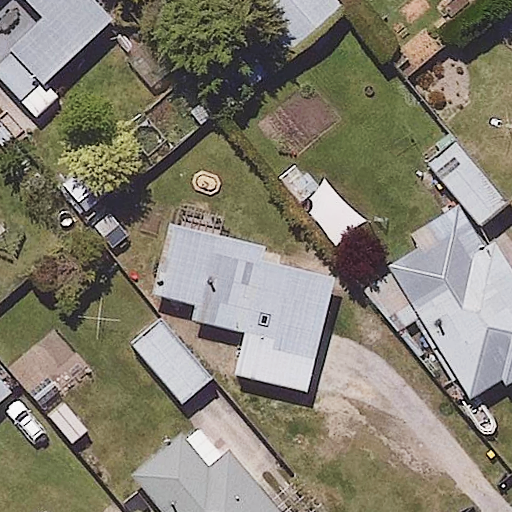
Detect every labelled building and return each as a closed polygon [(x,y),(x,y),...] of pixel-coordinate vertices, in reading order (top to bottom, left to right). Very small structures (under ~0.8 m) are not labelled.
[(115,16),(101,0),(35,0),(45,10),(0,49),(0,78),(38,122),(72,93),(52,70),(115,16)] [(250,0),(291,46),(343,1),(342,0),(250,0)] [(454,43),(428,13),(383,52),(409,82),(454,43)] [(511,187),(463,130),(424,163),(475,223),(511,190),(511,187)] [(362,213),(311,151),(274,181),(325,244),(362,213)] [(171,205),(152,181),(97,224),(116,248),(171,205)] [(423,239),(387,263),(472,385),(496,369),(508,386),(511,382),(511,265),(492,235),(476,246),(447,205),(415,227),(423,239)] [(270,238),(167,214),(144,312),(127,326),(184,399),(224,368),(303,386),(330,269),(266,254),(270,238)] [(0,391),(10,384),(0,371),(0,391)] [(91,429),(59,394),(37,414),(68,449),(91,429)] [(221,396),(132,464),(168,511),(297,511),(278,486),(294,474),(258,427),(250,433),(221,396)]
